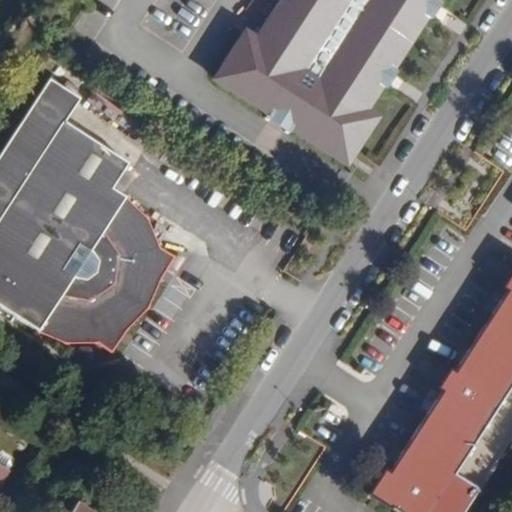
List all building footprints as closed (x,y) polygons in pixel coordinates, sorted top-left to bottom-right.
[(283,0),(281,4),(283,10),(280,15),(273,15),(256,42),(245,35),(215,81),(266,114),(293,132),(346,166),(376,120),(364,113),(380,88),(380,78),(385,72),(392,70),(426,18),(425,10),(429,4),(436,2),(437,0),(283,0)] [(429,20),(441,2),(438,0),(437,0),(436,2),(429,4),(425,10),(426,18),(429,20)] [(392,70),(385,72),(380,78),(380,88),(384,90),(396,72),(392,70)] [(73,104),(42,85),(0,150),(0,314),(30,333),(29,337),(61,348),(86,350),(102,361),(117,338),(141,316),(146,303),(150,288),(167,264),(152,253),(137,226),(115,205),(112,208),(100,199),(121,166),(59,126),(73,104)] [(293,132),(266,114),(263,119),(290,137),(293,132)] [(511,269),(496,294),(501,297),(511,280),(511,269)] [(511,280),(501,297),(447,381),(442,378),(429,399),(434,401),(382,482),(366,507),(373,511),(463,511),(511,435),(511,280)] [(192,435),(167,420),(158,437),(180,452),(192,435)] [(0,481),(6,473),(5,472),(8,466),(7,461),(0,456),(0,481)] [(382,482),(377,478),(361,504),(366,507),(382,482)]
